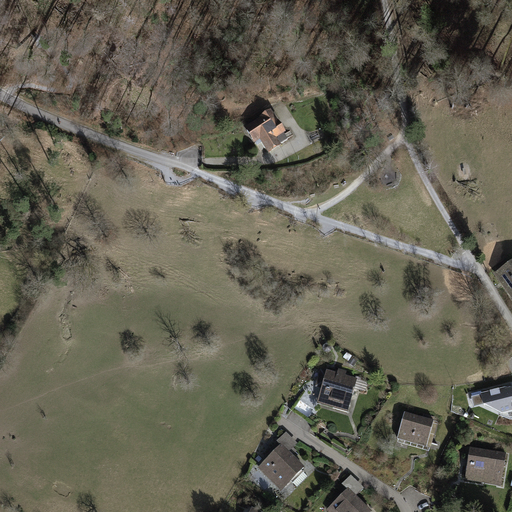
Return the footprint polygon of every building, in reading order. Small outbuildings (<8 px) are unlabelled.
[(260,120),(244,131),(253,145),(259,140),(269,155),(281,147),(278,141),(276,139),(286,133),(269,108),(257,116),(260,120)] [(511,263),(494,276),(511,301),(511,263)] [(323,388),(318,404),(348,413),(357,381),(346,378),(347,373),(339,371),(337,375),(315,369),(310,384),(323,388)] [(471,398),(474,409),(482,407),(510,421),(511,420),(511,389),(505,390),(471,398)] [(405,414),(398,441),(427,449),(434,423),(405,414)] [(281,444),(257,468),(281,492),(307,467),(291,451),(299,443),(287,431),(278,441),(281,444)] [(470,447),(464,480),(501,486),(506,453),(470,447)] [(347,488),(326,510),(328,511),(371,511),(373,511),(357,495),(364,487),(351,475),(342,484),(347,488)]
